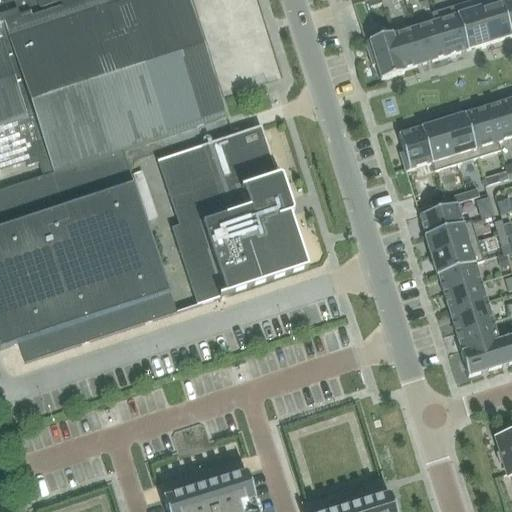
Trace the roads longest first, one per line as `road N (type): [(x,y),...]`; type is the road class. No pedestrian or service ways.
road 1 (residential): [(401,345),(294,0)]
road 2 (residential): [(246,393),(401,345)]
road 3 (residential): [(116,441),(246,393)]
road 4 (residential): [(284,511),(246,393)]
